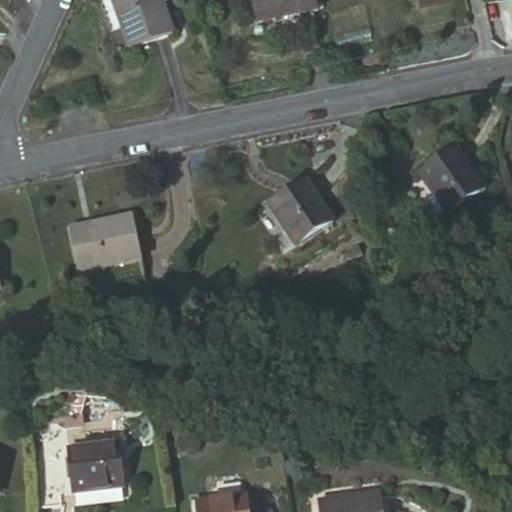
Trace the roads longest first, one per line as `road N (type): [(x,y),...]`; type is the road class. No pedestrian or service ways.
road 1 (residential): [(0,161),(511,71)]
road 2 (residential): [(0,135),(57,0)]
